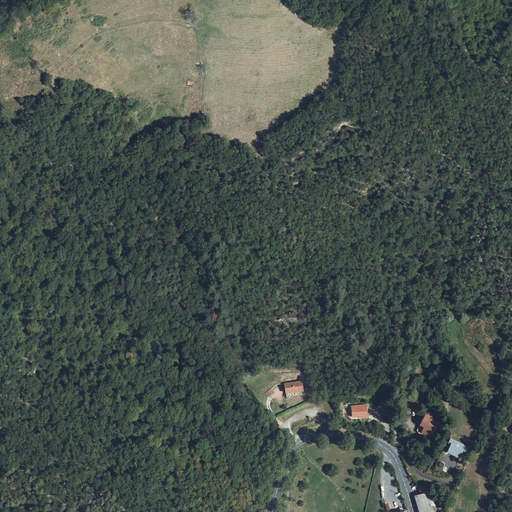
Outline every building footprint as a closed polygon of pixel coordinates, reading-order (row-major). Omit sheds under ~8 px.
[(284,384),(285,394),(302,391),(300,381),(284,384)] [(416,411),(417,402),(404,402),(403,411),(416,411)] [(350,406),(351,417),(360,416),(360,418),(366,418),(365,404),(350,406)] [(430,417),(427,415),(421,426),(425,428),(422,433),(431,437),(435,430),(436,431),(441,423),(432,418),(431,421),(429,420),(430,417)] [(425,428),(423,427),(418,436),(433,443),(439,432),(436,431),(435,430),(431,437),(422,433),(425,428)] [(450,446),(446,454),(459,459),(463,451),(466,453),(469,447),(450,439),(448,445),(450,446)] [(442,511),(444,511),(442,505),(436,507),(431,490),(428,483),(419,486),(424,494),(415,496),(419,511),(442,511)]
